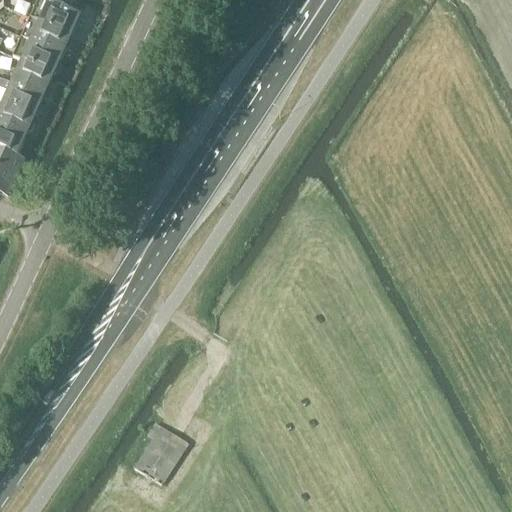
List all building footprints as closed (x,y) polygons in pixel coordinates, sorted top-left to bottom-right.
[(30,21),(72,40),(81,20),(39,1),(30,21)] [(63,59),(72,40),(30,21),(22,39),(33,44),(32,45),(63,59)] [(54,79),(63,59),(32,45),(23,65),(54,79)] [(43,102),(54,79),(23,65),(13,88),(43,102)] [(34,122),(43,102),(13,88),(3,108),(34,122)] [(0,129),(25,141),(34,122),(3,108),(0,115),(0,129)] [(0,152),(16,160),(25,141),(0,129),(0,152)] [(0,196),(7,200),(24,164),(16,160),(0,152),(0,196)] [(187,447),(164,433),(156,427),(148,439),(153,442),(135,471),(161,488),(187,447)]
